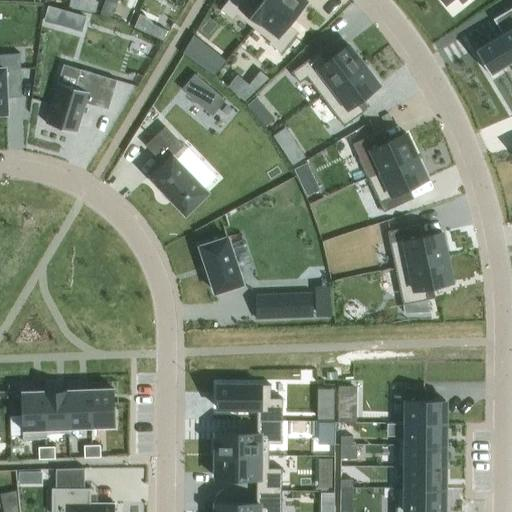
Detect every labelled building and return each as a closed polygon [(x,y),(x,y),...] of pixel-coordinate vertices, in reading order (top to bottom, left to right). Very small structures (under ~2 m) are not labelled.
[(228,0),(221,9),(232,18),(236,13),(253,27),(274,0),(228,0)] [(274,0),(253,27),(271,41),(269,43),(280,52),(296,32),(286,24),(304,1),(302,0),(274,0)] [(48,7),(44,21),(57,25),(62,11),(48,7)] [(501,34),(474,50),(490,75),(511,61),(511,7),(492,19),(501,34)] [(318,52),(290,72),(298,83),(306,77),(321,96),(362,65),(347,44),(325,61),(318,52)] [(0,113),(6,113),(4,85),(20,84),(19,54),(0,54),(0,113)] [(362,65),(321,96),(343,126),(363,111),(356,102),(378,85),(362,65)] [(58,81),(45,122),(77,132),(86,103),(108,110),(118,81),(81,69),(75,87),(58,81)] [(164,128),(146,145),(163,163),(148,177),(184,215),(208,192),(172,154),(181,145),(164,128)] [(375,133),(352,143),(367,178),(415,157),(405,133),(380,144),(375,133)] [(415,157),(367,178),(382,212),(405,202),(400,191),(426,180),(415,157)] [(411,226),(387,231),(394,268),(446,257),(440,232),(413,238),(411,226)] [(226,238),(199,246),(214,292),(240,284),(226,238)] [(446,257),(394,268),(402,305),(404,313),(429,311),(426,300),(424,288),(451,282),(446,257)] [(311,293),(283,294),(284,318),(312,317),(311,293)] [(256,409),(256,421),(282,421),(282,398),(270,398),(270,385),(216,385),(216,409),(256,409)] [(113,388),(89,389),(90,428),(114,427),(113,388)] [(401,388),(401,400),(405,401),(405,424),(444,424),(444,401),(425,400),(425,388),(401,388)] [(89,389),(66,390),(68,428),(69,428),(90,428),(89,389)] [(66,390),(44,391),(45,434),(46,434),(69,433),(69,428),(68,428),(66,390)] [(44,391),(20,392),(22,440),(46,439),(46,434),(45,434),(44,391)] [(355,422),(355,410),(338,410),(338,422),(355,422)] [(216,433),(215,456),(268,456),(268,444),(281,444),(282,421),(256,421),(256,433),(216,433)] [(396,437),(396,445),(405,445),(444,446),(444,424),(405,424),(405,437),(396,437)] [(99,445),(91,446),(91,458),(100,458),(99,445)] [(396,445),(395,468),(400,468),(400,467),(443,467),(444,446),(405,445),(396,445)] [(91,446),(83,446),(83,458),(91,458),(91,446)] [(45,447),(37,448),(38,460),(46,460),(45,447)] [(54,447),(45,447),(46,460),(54,459),(54,447)] [(256,479),(255,491),(281,492),(281,469),(268,469),(268,456),(215,456),(215,479),(256,479)] [(400,488),(400,489),(443,489),(443,467),(400,467),(400,468),(400,488)] [(51,488),(50,511),(113,511),(113,504),(90,504),(90,488),(51,488)] [(395,488),(394,511),(442,511),(443,489),(400,489),(400,488),(395,488)] [(214,511),(280,511),(281,492),(255,491),(255,503),(215,503),(214,511)]
